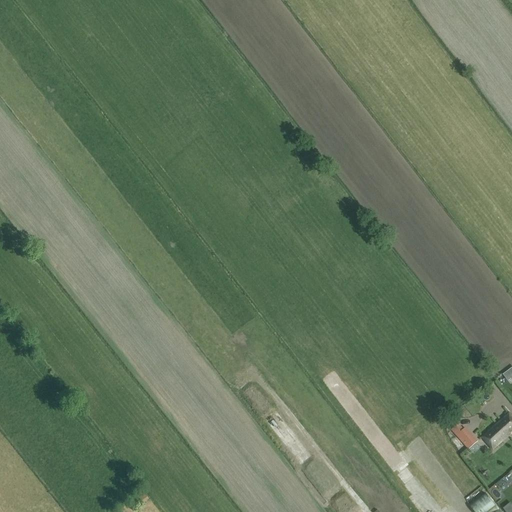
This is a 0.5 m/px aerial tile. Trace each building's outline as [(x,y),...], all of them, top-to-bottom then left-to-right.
[(326,390),(332,388),(327,379),(322,382),(326,390)] [(455,411),(442,421),(448,428),(461,418),(455,411)] [(493,450),(511,434),(510,433),(511,431),(511,416),(509,413),(482,437),(493,450)] [(458,424),(451,430),(468,449),(478,441),(466,428),(464,430),(458,424)] [(422,445),(417,448),(424,458),(429,455),(422,445)] [(511,449),(508,445),(500,451),(511,466),(511,449)] [(486,479),(494,487),(502,478),(494,470),(486,479)] [(503,491),(507,488),(502,482),(490,492),(498,502),(507,495),(503,491)] [(484,506),(489,511),(490,511),(497,505),(490,499),(484,506)]
